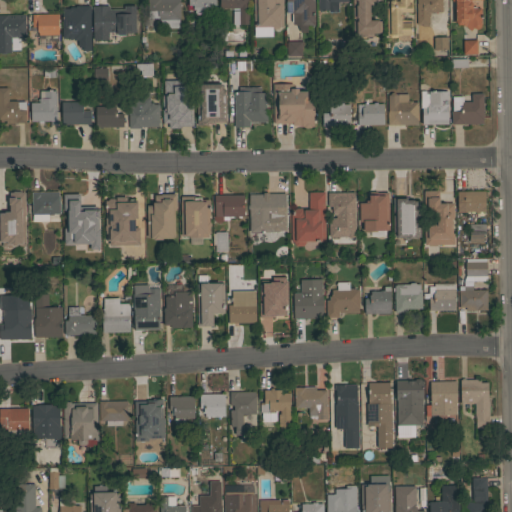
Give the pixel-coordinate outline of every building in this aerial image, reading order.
[(178,0),(178,1),(179,1),(179,19),(178,19),(178,28),(167,28),(166,24),(159,24),(159,19),(158,19),(158,18),(147,18),(147,0),(178,0)] [(214,0),(215,12),(194,13),(194,9),(193,9),(193,5),(188,5),(188,0),(214,0)] [(247,0),(247,24),(238,24),(238,8),(219,8),(219,0),(247,0)] [(282,0),(282,25),(280,25),(280,26),(277,29),(273,29),(272,36),(254,36),(254,29),(254,26),(253,26),(252,0),(282,0)] [(313,0),(314,25),(299,25),(299,15),(291,15),(291,13),(286,13),(285,0),(313,0)] [(347,0),(347,1),(328,1),(328,9),(317,10),(317,0),(347,0)] [(381,0),(382,8),(367,8),(367,15),(351,16),(350,7),(351,7),(351,0),(381,0)] [(386,0),(411,0),(411,12),(400,12),(400,13),(402,13),(402,18),(400,18),(400,20),(411,19),(412,34),(409,34),(409,40),(396,40),(396,36),(395,37),(390,37),(388,36),(388,34),(386,34),(386,0)] [(441,0),(441,12),(429,12),(429,16),(428,16),(428,24),(428,26),(422,26),(422,24),(416,24),(416,3),(416,0),(441,0)] [(451,0),(478,0),(478,1),(474,1),(474,0),(470,0),(470,2),(471,2),(472,6),(475,6),(475,8),(480,8),(480,24),(479,27),(475,29),(473,27),(469,31),(465,26),(462,26),(463,23),(462,24),(457,25),(455,21),(453,22),(453,18),(452,18),(452,13),(453,13),(453,7),(454,7),(454,1),(451,1),(451,0)] [(90,47),(77,47),(77,40),(73,40),(73,37),(71,39),(68,39),(67,37),(61,38),(61,8),(69,8),(69,7),(75,7),(75,5),(89,5),(90,47)] [(92,6),(108,5),(109,9),(123,9),(123,5),(135,5),(135,32),(124,32),(124,35),(116,35),(116,32),(107,32),(108,39),(92,39),(92,6)] [(58,13),(58,34),(57,34),(58,41),(38,41),(38,31),(34,31),(34,29),(32,29),(31,14),(58,13)] [(0,14),(24,14),(24,17),(25,17),(25,37),(19,37),(19,50),(11,50),(11,52),(6,52),(5,53),(1,54),(0,53),(0,14)] [(229,27),(243,28),(242,42),(229,42),(229,27)] [(447,36),(447,49),(433,49),(433,37),(447,36)] [(476,40),(476,54),(463,54),(462,40),(476,40)] [(300,41),(300,55),(286,55),(286,41),(300,41)] [(466,58),(467,67),(450,67),(450,58),(466,58)] [(233,62),(250,61),(251,70),(233,71),(233,62)] [(151,63),(152,75),(140,75),(140,70),(135,70),(135,63),(151,63)] [(106,67),(107,80),(93,80),(93,68),(106,67)] [(42,69),(53,69),(53,77),(42,78),(42,69)] [(304,127),(303,127),(302,126),(300,126),(300,125),(292,125),(291,125),(291,123),(273,123),(272,83),(290,83),(289,88),(298,88),(298,90),(312,90),(313,90),(313,115),(313,126),(312,126),(311,126),(310,127),(309,127),(304,127)] [(196,85),(221,84),(221,88),(225,90),(225,122),(213,122),(213,123),(207,123),(207,125),(196,125),(196,85)] [(0,87),(7,87),(7,90),(8,90),(8,97),(7,97),(7,101),(17,100),(17,101),(24,101),(24,110),(25,109),(25,123),(0,123),(0,87)] [(233,108),(232,91),(238,91),(237,87),(259,87),(260,92),(264,92),(265,113),(266,113),(266,121),(249,122),(249,126),(234,127),(233,108)] [(42,121),(42,122),(38,122),(38,121),(30,121),(30,102),(38,102),(38,98),(44,98),(44,90),(55,90),(56,124),(50,124),(49,120),(42,121)] [(421,124),(421,108),(419,108),(419,90),(424,90),(424,96),(428,96),(428,91),(447,90),(447,104),(447,124),(421,124)] [(386,111),(387,111),(387,94),(390,94),(390,92),(393,92),(394,94),(396,94),(407,93),(407,100),(411,100),(411,101),(417,101),(417,120),(417,124),(387,125),(386,111)] [(451,124),(451,111),(452,111),(451,96),(462,96),(462,101),(471,101),(470,93),(482,93),(482,119),(482,123),(451,124)] [(128,113),(129,113),(128,98),(149,97),(149,103),(152,103),(152,104),(158,104),(158,122),(158,126),(141,127),(141,128),(139,128),(139,130),(136,130),(136,128),(128,128),(128,113)] [(82,101),(82,110),(90,110),(90,124),(61,124),(61,101),(82,101)] [(356,125),(356,103),(364,103),(364,102),(366,101),(366,103),(372,103),(372,102),(376,102),(376,103),(383,103),(383,124),(356,125)] [(166,114),(163,115),(162,103),(172,102),(172,106),(173,106),(173,105),(176,105),(176,106),(181,105),(181,104),(185,104),(185,106),(191,105),(192,127),(167,127),(166,114)] [(322,125),(321,104),(338,104),(338,102),(342,102),(342,104),(349,104),(349,125),(322,125)] [(95,127),(94,106),(114,106),(114,109),(116,109),(116,113),(122,113),(123,126),(95,127)] [(436,244),(436,245),(427,246),(427,244),(424,245),(423,224),(436,224),(436,214),(426,215),(425,209),(423,209),(423,190),(438,190),(438,203),(452,203),(453,218),(451,218),(451,233),(453,233),(453,244),(436,244)] [(484,190),(484,211),(478,211),(478,213),(474,213),(474,212),(457,212),(456,191),(484,190)] [(24,215),(24,221),(25,221),(25,246),(13,246),(12,248),(8,247),(6,246),(1,246),(1,241),(0,241),(0,212),(9,212),(9,204),(8,204),(8,197),(9,197),(9,192),(12,192),(12,191),(21,191),(21,192),(24,192),(24,215)] [(58,191),(58,195),(59,195),(59,213),(53,213),(53,215),(47,215),(47,221),(32,221),(32,214),(31,214),(31,192),(58,191)] [(324,241),(305,241),(305,246),(292,246),(292,241),(290,241),(290,210),(294,210),(294,208),(303,208),(303,210),(308,210),(307,192),(323,191),(324,241)] [(388,229),(376,230),(376,231),(362,231),(362,221),(358,221),(358,202),(365,202),(365,200),(368,200),(368,191),(376,191),(376,192),(388,192),(388,229)] [(284,193),(285,230),(278,230),(277,232),(249,232),(248,194),(262,194),(262,192),(268,192),(268,193),(278,193),(284,193)] [(353,192),(353,196),(354,196),(354,215),(348,215),(348,216),(343,216),(343,215),(333,215),(333,211),(331,211),(331,206),(327,206),(327,192),(353,192)] [(92,193),(92,216),(87,216),(87,217),(83,217),(83,222),(71,222),(71,226),(63,226),(63,217),(63,193),(92,193)] [(146,205),(152,205),(152,202),(154,202),(153,195),(161,195),(161,194),(175,193),(175,210),(174,210),(174,238),(162,238),(162,239),(152,240),(152,238),(150,238),(150,237),(146,237),(146,205)] [(214,216),(214,195),(243,194),(243,216),(240,216),(240,217),(228,217),(228,220),(222,220),(222,221),(219,222),(217,222),(215,222),(213,220),(212,218),(212,216),(214,216)] [(108,245),(108,240),(106,240),(106,233),(104,233),(104,230),(103,230),(103,225),(104,225),(104,217),(105,217),(105,212),(104,212),(104,200),(106,200),(108,198),(112,198),(114,200),(115,200),(114,196),(132,196),(132,200),(136,200),(136,218),(134,218),(134,228),(138,227),(138,244),(108,245)] [(180,196),(194,196),(194,197),(200,197),(200,199),(209,199),(209,215),(208,215),(208,221),(209,221),(209,233),(208,233),(208,237),(188,237),(188,235),(180,236),(180,196)] [(391,197),(406,197),(406,200),(412,199),(412,201),(415,200),(415,201),(418,201),(419,236),(416,237),(416,238),(407,238),(407,239),(404,240),(401,237),(398,237),(395,237),(395,232),(392,232),(391,197)] [(485,223),(485,234),(482,234),(482,242),(479,242),(479,241),(469,242),(468,224),(485,223)] [(214,232),(226,231),(226,251),(214,251),(214,232)] [(486,310),(469,310),(469,307),(458,307),(458,290),(463,290),(462,280),(465,276),(464,262),(478,261),(478,259),(484,259),(484,261),(485,261),(486,280),(471,281),(471,289),(486,289),(486,310)] [(40,278),(19,278),(19,267),(29,267),(29,268),(40,268),(40,278)] [(320,279),(321,295),(322,295),(322,318),(292,318),(292,292),(299,292),(299,279),(320,279)] [(335,283),(336,283),(336,281),(348,281),(348,288),(354,288),(354,289),(358,289),(358,297),(359,297),(359,301),(358,301),(359,307),(358,307),(358,312),(338,312),(338,317),(325,317),(325,300),(328,299),(328,296),(330,296),(330,294),(330,290),(329,290),(329,288),(330,287),(331,286),(335,285),(335,283)] [(196,283),(223,282),(223,313),(212,313),(212,326),(196,326),(196,283)] [(393,291),(392,291),(391,287),(393,287),(393,284),(408,284),(409,282),(414,282),(415,284),(419,284),(419,290),(420,289),(421,308),(406,308),(406,312),(394,312),(393,291)] [(428,310),(428,298),(422,298),(422,293),(427,293),(427,286),(433,286),(433,283),(454,282),(454,310),(428,310)] [(133,329),(133,309),(132,309),(132,294),(132,284),(147,284),(147,288),(158,288),(159,309),(158,309),(158,329),(133,329)] [(364,314),(363,298),(368,298),(368,294),(369,294),(369,291),(379,291),(379,290),(383,290),(383,286),(389,286),(390,313),(364,314)] [(228,323),(227,304),(231,304),(231,291),(254,290),(255,322),(228,323)] [(162,307),(164,307),(164,296),(174,296),(174,291),(191,291),(191,307),(190,307),(191,327),(170,327),(170,324),(163,324),(162,307)] [(288,316),(287,316),(288,320),(262,321),(262,320),(258,320),(257,309),(258,309),(258,308),(257,308),(257,299),(258,299),(258,292),(267,292),(267,298),(276,297),(276,296),(282,296),(282,297),(288,297),(288,316)] [(34,337),(33,318),(34,318),(33,294),(47,294),(47,307),(60,306),(61,336),(34,337)] [(117,298),(117,303),(128,303),(129,332),(101,332),(101,313),(102,313),(102,298),(103,298),(117,298)] [(64,320),(68,320),(67,307),(78,306),(79,315),(95,314),(96,330),(95,330),(95,334),(64,335),(64,320)] [(0,338),(0,314),(2,314),(2,309),(30,309),(30,338),(0,338)] [(396,399),(394,399),(394,380),(413,380),(414,378),(419,378),(420,380),(422,380),(422,398),(421,398),(422,425),(396,425),(396,399)] [(459,379),(460,379),(460,378),(465,378),(465,379),(479,379),(479,382),(487,382),(487,402),(488,402),(488,415),(487,415),(487,428),(475,428),(475,415),(474,415),(473,403),(459,403),(459,379)] [(455,381),(456,403),(455,403),(455,414),(445,414),(445,418),(436,418),(436,415),(424,415),(424,404),(429,404),(429,381),(455,381)] [(365,403),(367,403),(367,382),(388,382),(388,403),(390,403),(391,447),(376,447),(376,426),(366,426),(365,403)] [(356,384),(356,405),(357,405),(357,412),(356,412),(356,424),(351,424),(351,419),(346,420),(346,407),(335,407),(335,398),(331,398),(331,384),(356,384)] [(293,387),(315,387),(315,390),(326,389),(326,419),(316,419),(316,415),(308,415),(307,407),(294,407),(293,387)] [(261,412),(259,412),(259,402),(263,402),(263,389),(289,389),(289,426),(289,434),(280,434),(280,426),(277,426),(277,413),(279,413),(279,410),(275,410),(276,422),(261,422),(261,412)] [(254,391),(254,395),(255,395),(255,413),(249,413),(249,415),(245,415),(245,414),(241,414),(241,424),(250,424),(250,434),(234,434),(234,426),(229,426),(229,410),(232,410),(232,405),(229,405),(229,391),(254,391)] [(224,393),(224,416),(220,416),(220,417),(210,417),(210,416),(209,416),(209,418),(206,418),(206,416),(204,416),(204,413),(202,413),(202,408),(199,408),(198,393),(224,393)] [(193,395),(193,418),(183,418),(183,423),(173,423),(173,414),(170,414),(170,410),(168,410),(168,396),(193,395)] [(163,398),(163,405),(165,405),(165,412),(163,412),(163,416),(160,416),(161,426),(145,426),(145,421),(136,421),(136,399),(163,398)] [(126,400),(126,404),(127,404),(127,420),(121,420),(121,425),(105,425),(105,420),(98,421),(98,401),(126,400)] [(62,403),(96,402),(96,440),(95,440),(95,444),(91,444),(91,446),(85,446),(85,445),(78,445),(76,443),(76,441),(71,441),(71,439),(69,439),(69,437),(63,437),(62,403)] [(41,426),(38,426),(38,424),(36,424),(36,427),(33,427),(33,425),(31,425),(31,407),(32,407),(32,405),(36,405),(36,406),(58,406),(59,428),(59,438),(58,438),(58,440),(52,440),(51,438),(51,437),(41,437),(41,426)] [(0,407),(27,407),(28,438),(3,438),(3,434),(0,434),(0,407)] [(449,449),(458,449),(458,457),(449,457),(449,449)] [(299,463),(299,453),(315,452),(316,459),(317,459),(317,462),(299,463)] [(120,465),(119,454),(130,454),(131,465),(120,465)] [(56,471),(57,471),(57,475),(64,475),(63,487),(57,487),(57,489),(48,488),(48,471),(49,471),(49,467),(56,467),(56,471)] [(145,467),(145,478),(131,478),(131,468),(145,467)] [(178,467),(178,476),(158,476),(158,467),(178,467)] [(360,511),(360,484),(367,484),(367,475),(387,475),(387,484),(385,484),(386,490),(389,490),(389,511),(360,511)] [(486,498),(487,498),(488,503),(486,503),(486,511),(459,511),(459,502),(464,502),(464,498),(467,498),(467,490),(471,490),(471,477),(485,477),(486,498)] [(13,511),(13,484),(33,483),(34,507),(40,507),(40,511),(13,511)] [(457,511),(428,511),(428,501),(433,501),(433,500),(438,500),(438,501),(440,501),(440,484),(457,484),(457,511)] [(393,511),(393,486),(414,485),(415,507),(415,511),(424,511),(393,511)] [(326,511),(326,505),(325,505),(325,494),(332,494),(332,487),(346,487),(346,494),(347,494),(347,504),(346,504),(346,507),(347,507),(347,511),(326,511)] [(119,511),(88,511),(88,493),(92,493),(92,492),(115,491),(115,493),(118,493),(119,511)] [(223,511),(223,491),(253,491),(253,494),(255,494),(255,511),(223,511)] [(159,511),(159,496),(166,496),(167,505),(184,505),(184,511),(159,511)] [(196,501),(205,501),(205,505),(210,505),(210,503),(215,503),(215,505),(221,505),(221,511),(189,511),(189,508),(190,508),(190,506),(191,506),(191,505),(192,505),(192,500),(192,496),(196,496),(196,501)] [(58,497),(65,497),(65,505),(80,505),(80,511),(57,511),(58,511),(58,497)] [(258,511),(258,499),(279,499),(279,503),(280,503),(280,499),(288,499),(288,511),(258,511)] [(121,511),(121,508),(127,508),(127,502),(134,502),(134,504),(144,504),(144,502),(150,502),(150,504),(155,504),(155,511),(121,511)] [(292,511),(292,504),(300,504),(300,503),(311,503),(311,502),(316,502),(316,503),(322,503),(322,511),(292,511)]
